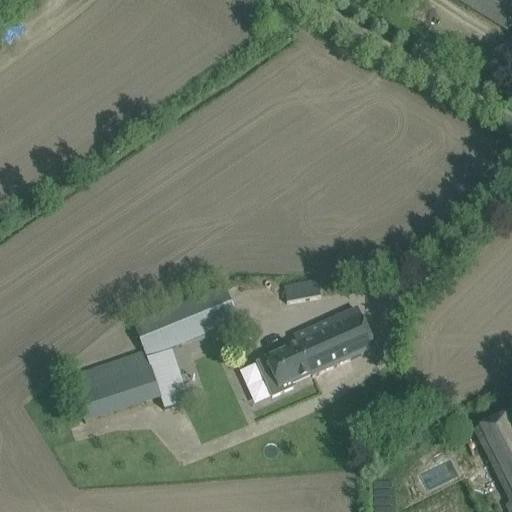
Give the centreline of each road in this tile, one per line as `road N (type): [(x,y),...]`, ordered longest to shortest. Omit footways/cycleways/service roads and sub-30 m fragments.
road 1 (unclassified): [(511,123),(310,0)]
road 2 (track): [(387,314),(511,196)]
